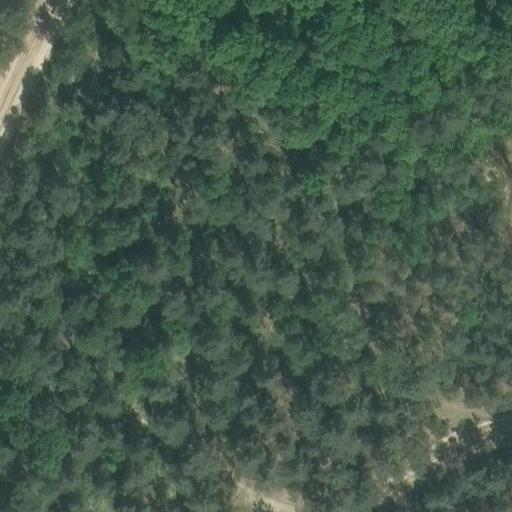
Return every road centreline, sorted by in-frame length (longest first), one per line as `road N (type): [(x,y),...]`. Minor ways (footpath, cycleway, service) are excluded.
road 1 (track): [(342,511),(449,450),(511,439)]
road 2 (track): [(0,121),(60,0)]
